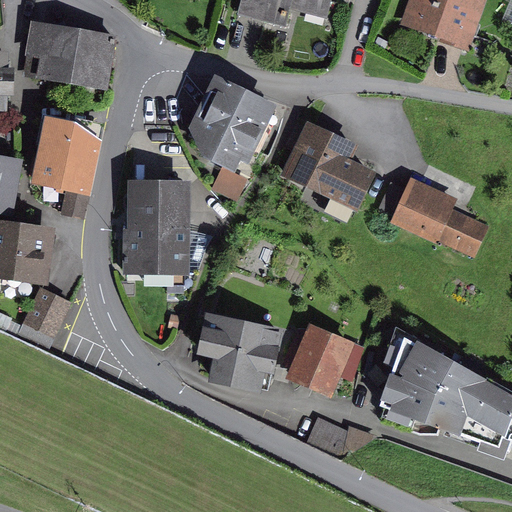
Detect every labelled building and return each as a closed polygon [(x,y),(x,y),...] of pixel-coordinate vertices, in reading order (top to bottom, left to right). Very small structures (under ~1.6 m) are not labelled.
[(240,0),(240,1),(283,14),(287,0),(310,0),(323,4),(324,0),(240,0)] [(401,0),(398,8),(467,34),(479,0),(401,0)] [(106,91),(114,29),(37,20),(30,82),(106,91)] [(12,49),(0,48),(0,110),(9,110),(12,49)] [(211,76),(187,127),(208,158),(243,176),(278,111),(211,76)] [(98,122),(46,111),(31,182),(64,189),(58,215),(89,221),(104,147),(98,122)] [(355,139),(307,118),(279,176),(354,207),(374,165),(348,153),(355,139)] [(20,163),(0,159),(0,212),(12,214),(20,163)] [(186,187),(123,185),(121,273),(183,275),(186,187)] [(487,224),(410,188),(395,219),(472,256),(487,224)] [(52,232),(0,224),(0,278),(44,285),(52,232)] [(40,292),(24,328),(50,340),(66,304),(40,292)] [(214,315),(200,377),(265,392),(279,330),(214,315)] [(309,326),(287,377),(330,395),(352,344),(309,326)] [(387,368),(376,402),(403,413),(405,424),(458,437),(466,420),(502,438),(511,418),(511,392),(415,340),(398,373),(387,368)] [(347,461),(355,437),(318,424),(310,449),(347,461)]
